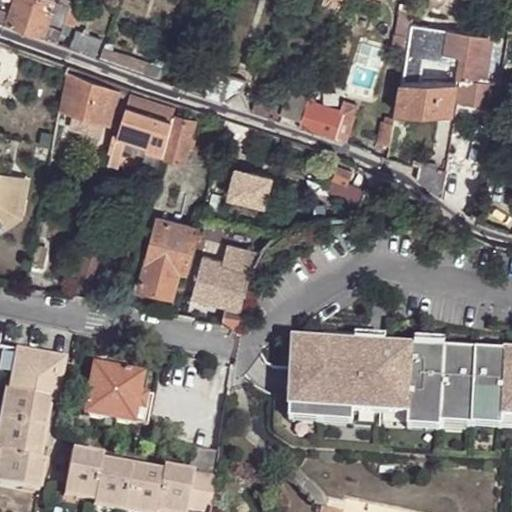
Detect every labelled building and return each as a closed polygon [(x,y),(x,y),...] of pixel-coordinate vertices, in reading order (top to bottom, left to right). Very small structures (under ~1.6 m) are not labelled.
[(6,26),(42,38),(46,26),(55,1),(50,0),(14,0),(10,14),(6,26)] [(50,41),(56,43),(63,26),(70,6),(71,0),(50,0),(55,1),(46,26),(55,29),(50,41)] [(70,6),(63,26),(72,29),(80,9),(70,6)] [(396,33),(406,34),(410,9),(400,8),(396,33)] [(0,23),(6,26),(10,14),(0,10),(0,23)] [(42,38),(50,41),(55,29),(46,26),(42,38)] [(456,77),(459,78),(468,33),(447,29),(444,54),(460,57),(456,77)] [(69,48),(94,56),(100,40),(76,31),(72,41),(69,48)] [(468,33),(459,78),(488,81),(495,37),(468,33)] [(392,53),(402,54),(405,36),(394,34),(392,53)] [(109,62),(112,63),(116,53),(102,49),(98,59),(103,60),(109,62)] [(112,63),(140,73),(144,62),(116,53),(112,63)] [(402,54),(397,81),(407,81),(418,81),(420,57),(402,54)] [(197,70),(211,75),(213,69),(199,64),(197,70)] [(191,90),(204,94),(208,83),(211,75),(197,70),(191,90)] [(254,79),(262,82),(265,72),(257,70),(254,79)] [(68,71),(60,108),(109,124),(118,98),(120,92),(121,89),(68,71)] [(308,102),(314,84),(293,77),(283,108),(281,113),(302,120),(308,102)] [(394,95),(393,102),(404,102),(407,81),(397,81),(394,95)] [(418,81),(407,81),(404,102),(404,103),(452,104),(455,82),(418,81)] [(459,82),(455,105),(489,105),(493,81),(488,81),(459,82)] [(204,94),(227,102),(231,91),(208,83),(204,94)] [(176,108),(131,93),(118,136),(125,138),(148,145),(148,148),(164,153),(174,114),(176,108)] [(382,122),(390,123),(391,113),(393,102),(394,95),(387,94),(382,122)] [(253,111),(271,118),(275,105),(257,99),(253,111)] [(341,113),(308,102),(302,120),(300,128),(333,138),(338,123),(341,113)] [(393,102),(391,113),(450,113),(452,104),(404,103),(404,102),(393,102)] [(338,123),(352,127),(357,108),(344,103),(341,113),(338,123)] [(271,118),(278,120),(281,113),(283,108),(275,105),(271,118)] [(195,120),(174,114),(164,153),(163,155),(184,160),(195,120)] [(376,135),(387,137),(390,123),(382,122),(377,122),(374,134),(376,135)] [(346,143),(352,127),(338,123),(333,138),(346,143)] [(218,152),(222,136),(211,134),(207,149),(218,152)] [(375,143),(386,145),(387,137),(376,135),(375,139),(375,143)] [(125,138),(118,136),(117,137),(114,137),(106,164),(118,167),(121,156),(120,153),(125,138)] [(337,169),(331,181),(344,188),(349,175),(337,169)] [(415,180),(440,198),(443,177),(444,172),(417,169),(415,180)] [(463,215),(476,221),(481,190),(443,177),(440,198),(463,215)] [(0,216),(4,222),(16,214),(22,182),(0,179),(0,216)] [(358,206),(362,195),(363,191),(350,186),(349,190),(346,198),(349,199),(348,203),(358,206)] [(199,228),(198,228),(158,218),(139,288),(171,297),(178,270),(188,272),(199,228)] [(33,239),(28,264),(46,267),(51,243),(33,239)] [(205,246),(203,256),(237,264),(241,249),(237,248),(229,252),(205,246)] [(248,276),(259,252),(242,248),(241,249),(237,264),(203,256),(192,297),(228,306),(224,325),(238,328),(245,295),(248,276)] [(511,355),(295,344),(291,425),(511,437),(511,355)] [(7,393),(34,492),(37,492),(42,462),(37,461),(48,400),(53,402),(57,384),(50,360),(0,350),(0,368),(3,380),(9,381),(7,393)] [(50,360),(57,384),(61,362),(50,360)] [(140,396),(143,376),(93,367),(83,416),(133,425),(137,410),(139,404),(140,396)] [(149,380),(143,376),(140,396),(146,397),(149,380)] [(0,485),(34,492),(7,393),(4,392),(0,411),(0,485)] [(146,397),(140,396),(139,404),(147,405),(149,398),(146,397)] [(147,405),(139,404),(137,410),(145,412),(147,405)] [(185,511),(187,511),(207,511),(208,510),(218,453),(199,450),(196,469),(189,467),(188,473),(162,469),(161,475),(100,463),(101,458),(76,453),(89,502),(93,503),(92,508),(113,511),(185,511)] [(63,498),(89,502),(76,453),(70,452),(63,498)]
